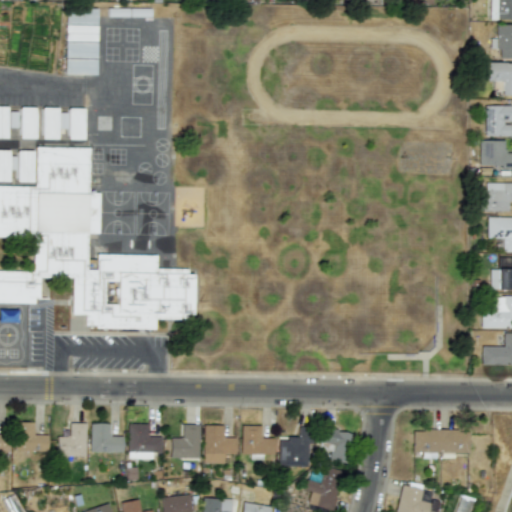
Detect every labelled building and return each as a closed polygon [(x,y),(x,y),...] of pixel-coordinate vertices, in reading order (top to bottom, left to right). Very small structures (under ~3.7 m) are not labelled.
[(511,0),(487,0),(488,19),(511,19),(511,0)] [(95,23),(94,10),(64,10),(64,24),(95,23)] [(498,58),(511,57),(511,24),(494,25),(494,38),(489,38),(489,49),(497,48),(498,58)] [(63,40),(94,41),(94,25),(64,25),(63,40)] [(94,42),(63,41),(62,74),(93,75),(94,42)] [(511,95),(511,62),(480,62),(480,81),(490,81),(490,90),(501,90),(501,95),(511,95)] [(509,135),(508,122),(511,122),(511,105),(482,106),(482,136),(509,135)] [(33,138),(34,107),(18,107),(18,138),(33,138)] [(55,139),(56,108),(40,107),(40,138),(55,139)] [(65,139),(82,139),(82,108),(66,108),(65,139)] [(511,166),(511,152),(502,152),(502,140),(477,140),(477,166),(511,166)] [(86,147),(34,147),(33,186),(0,185),(0,236),(31,237),(31,271),(0,270),(0,302),(36,303),(36,298),(47,298),(47,282),(36,282),(36,277),(70,277),(70,314),(83,314),(82,328),(152,328),(152,317),(189,318),(190,270),(153,269),(153,255),(95,254),(94,270),(84,270),(86,147)] [(506,211),(506,201),(511,201),(511,182),(483,182),(483,190),(476,190),(476,211),(506,211)] [(511,217),(485,216),(484,237),(501,238),(501,251),(511,251),(511,217)] [(511,257),(496,257),(495,269),(487,269),(487,289),(511,289),(511,257)] [(511,295),(491,296),(491,310),(479,309),(478,327),(511,327),(511,295)] [(478,365),(511,364),(511,332),(501,333),(501,346),(478,346),(478,365)] [(32,422),(13,422),(12,450),(45,451),(45,434),(31,434),(32,422)] [(83,423),(67,423),(67,436),(54,436),(54,455),(83,456),(83,423)] [(107,423),(88,423),(88,451),(121,452),(121,436),(107,436),(107,423)] [(150,458),(150,452),(159,452),(158,435),(146,435),(146,423),(125,423),(126,459),(150,458)] [(168,458),(196,458),(197,424),(180,424),(180,438),(168,437),(168,458)] [(201,462),(222,462),(222,454),(234,454),(234,437),(221,437),(221,425),(201,425),(201,462)] [(272,454),(272,438),(259,438),(259,425),(238,425),(239,454),(248,454),(248,459),(261,459),(261,454),(272,454)] [(316,449),(328,451),(326,459),(344,462),(349,432),(320,428),(316,449)] [(467,453),(467,430),(411,429),(410,452),(467,453)] [(277,440),(276,466),(306,466),(306,437),(284,437),(284,440),(277,440)] [(340,470),(321,466),(317,482),(304,479),(302,490),(309,491),(306,504),(331,510),(340,470)] [(393,511),(425,511),(427,503),(416,501),(419,489),(400,484),(393,511)] [(13,511),(20,509),(13,494),(0,499),(5,511),(13,511)] [(189,511),(188,495),(159,496),(159,511),(189,511)] [(229,511),(230,498),(200,497),(199,511),(229,511)] [(150,511),(150,509),(138,511),(136,499),(118,502),(120,511),(150,511)] [(238,511),(267,511),(269,507),(241,501),(238,511)] [(108,511),(106,503),(79,511),(108,511)]
